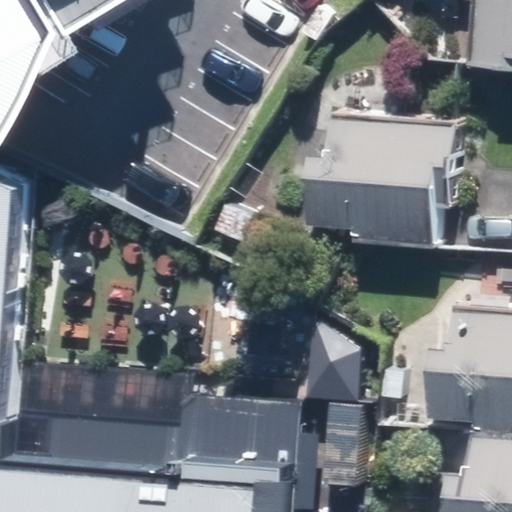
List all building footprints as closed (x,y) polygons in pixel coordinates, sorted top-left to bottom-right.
[(0,0),(0,142),(5,145),(41,70),(76,55),(68,38),(144,0),(0,0)] [(511,0),(486,0),(483,55),(511,57),(511,0)] [(327,142),(323,217),(366,219),(366,231),(450,235),(452,203),(465,204),(469,116),(346,110),(345,143),(327,142)] [(0,511),(294,511),(303,400),(195,392),(197,374),(22,361),(36,174),(0,171),(0,511)] [(453,335),(446,407),(491,411),(491,417),(511,419),(511,301),(469,297),(465,336),(453,335)] [(308,395),(356,399),(360,346),(314,320),(308,395)] [(470,461),(465,511),(511,511),(511,425),(486,422),(482,462),(470,461)]
